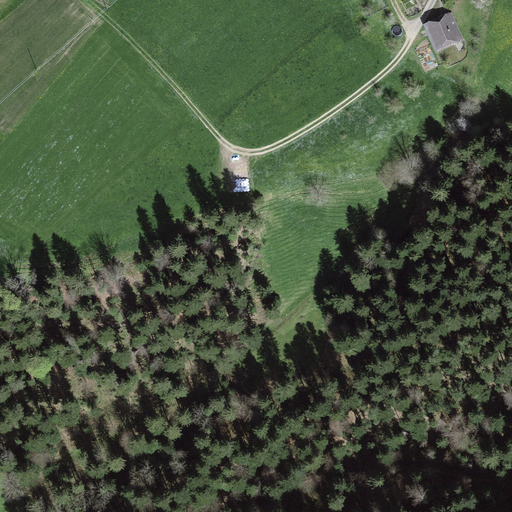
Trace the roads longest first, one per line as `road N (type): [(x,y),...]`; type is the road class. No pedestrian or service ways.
road 1 (track): [(15,511),(38,482),(215,379),(396,218),(461,135),(511,117)]
road 2 (track): [(432,0),(375,79),(260,150),(216,135),(154,63)]
